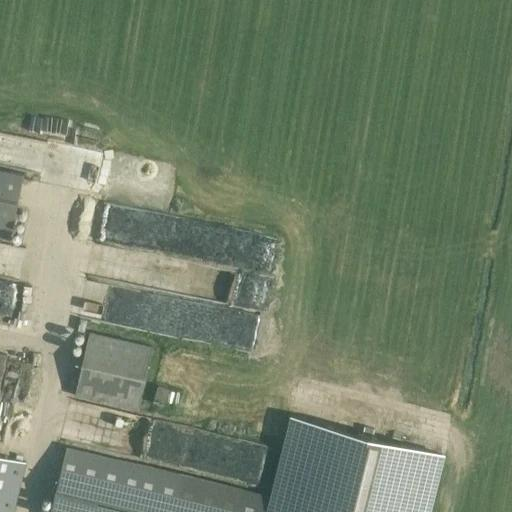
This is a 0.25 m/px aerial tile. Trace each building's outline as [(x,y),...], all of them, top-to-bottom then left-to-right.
[(0,169),(0,236),(10,239),(24,174),(0,169)] [(120,247),(133,249),(134,238),(158,241),(161,217),(124,213),(120,247)] [(196,339),(248,346),(252,317),(199,310),(196,339)] [(151,347),(89,333),(75,395),(137,410),(151,347)] [(0,511),(13,511),(25,462),(0,455),(0,380),(6,354),(0,352),(0,511)] [(272,498),(243,491),(237,511),(427,511),(441,454),(291,417),(272,498)] [(266,484),(274,447),(235,440),(231,460),(235,461),(232,477),(266,484)] [(50,511),(237,511),(243,491),(66,448),(50,511)]
